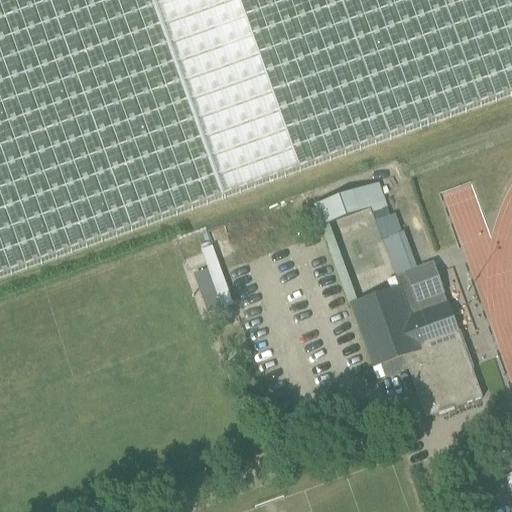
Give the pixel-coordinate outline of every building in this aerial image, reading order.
[(511,0),(0,0),(0,278),(511,95),(511,0)] [(377,188),(364,192),(372,213),(375,223),(388,218),(377,188)] [(364,192),(314,210),(322,231),(330,228),(372,213),(364,192)] [(388,218),(375,223),(382,243),(401,237),(394,216),(388,218)] [(330,228),(322,231),(349,306),(357,303),(330,228)] [(382,243),(391,268),(413,260),(405,236),(382,243)] [(210,249),(199,253),(205,269),(207,274),(221,311),(232,307),(229,301),(219,272),(210,249)] [(413,260),(391,268),(395,279),(417,271),(413,260)] [(458,335),(447,304),(433,265),(417,271),(395,279),(398,288),(420,348),(458,335)] [(207,274),(195,278),(209,315),(221,311),(207,274)] [(422,352),(420,348),(398,288),(357,303),(349,306),(372,370),(380,367),(422,352)] [(420,348),(422,352),(380,367),(384,380),(408,371),(425,420),(438,415),(438,416),(453,410),(481,399),(458,335),(420,348)]
